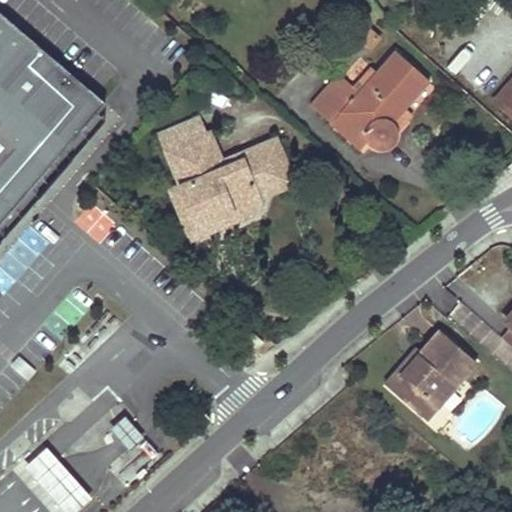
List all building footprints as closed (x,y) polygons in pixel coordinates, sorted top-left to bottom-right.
[(95,111),(104,102),(0,12),(0,235),(19,214),(11,207),(39,175),(47,182),(58,169),(50,162),(95,111)] [(377,36),(360,21),(353,29),(369,44),(377,36)] [(385,146),(386,145),(388,144),(389,143),(391,142),(392,140),(393,139),(393,137),(393,135),(394,133),(394,130),(394,128),(393,126),(393,124),(392,123),(390,121),(427,81),(394,50),(357,92),(336,73),(310,103),(331,121),(340,111),(366,135),(367,139),(368,141),(370,142),(372,144),(374,145),(376,146),(378,147),(381,147),(383,147),(385,146)] [(501,67),(483,86),(494,97),(511,77),(501,67)] [(511,116),(511,76),(511,77),(494,97),(492,99),(511,116)] [(50,162),(58,169),(103,118),(95,111),(50,162)] [(163,134),(170,150),(174,148),(209,134),(202,118),(163,134)] [(224,161),(212,133),(209,134),(174,148),(181,164),(176,166),(184,184),(200,223),(218,216),(216,212),(232,205),(236,213),(245,217),(257,212),(262,203),(261,199),(298,184),(279,138),(251,149),(254,155),(226,166),(224,161)] [(181,164),(174,148),(170,150),(176,166),(181,164)] [(224,161),(226,166),(254,155),(251,149),(224,161)] [(11,207),(19,214),(47,182),(39,175),(11,207)] [(200,223),(184,184),(171,190),(191,240),(245,217),(236,213),(232,205),(216,212),(218,216),(200,223)] [(409,378),(403,384),(398,390),(417,406),(427,394),(439,404),(477,360),(439,328),(422,349),(417,345),(397,368),(409,378)] [(264,343),(248,330),(241,339),(257,351),(264,343)] [(397,368),(387,380),(398,390),(403,384),(409,378),(397,368)] [(427,394),(417,406),(428,416),(439,404),(427,394)] [(126,417),(111,431),(122,442),(128,449),(143,436),(137,430),(126,417)] [(49,449),(46,446),(24,466),(27,469),(43,487),(51,496),(65,511),(73,511),(91,496),(87,492),(73,476),(66,468),(49,449)]
